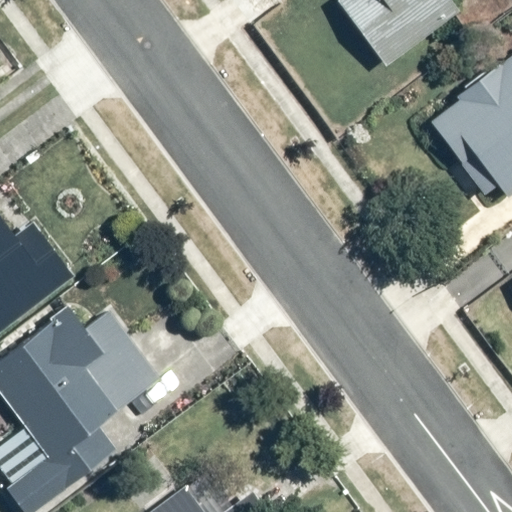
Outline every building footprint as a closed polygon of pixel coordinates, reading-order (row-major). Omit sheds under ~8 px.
[(336,0),(388,63),(458,6),(452,0),(336,0)] [(511,190),(511,53),(428,118),(495,204),(511,190)] [(0,329),(75,273),(34,218),(25,225),(0,191),(0,329)] [(86,323),(71,303),(0,355),(0,390),(48,455),(5,487),(23,511),(32,511),(117,449),(98,424),(162,376),(109,306),(86,323)] [(273,511),(250,481),(218,506),(190,469),(135,511),(273,511)]
